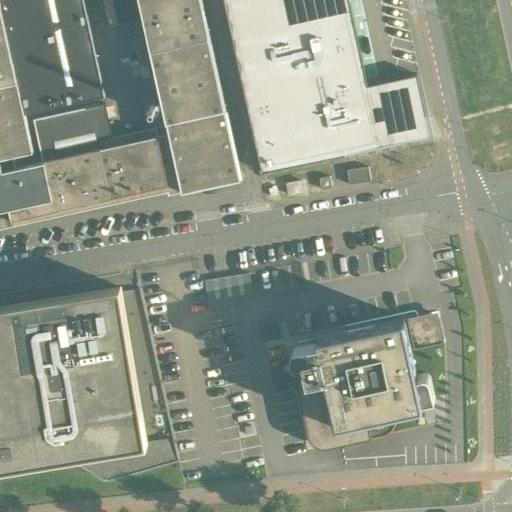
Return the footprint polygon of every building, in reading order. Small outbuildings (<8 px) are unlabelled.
[(0,0),(0,209),(9,207),(11,219),(111,197),(180,181),(182,191),(240,178),(225,108),(201,0),(139,0),(143,15),(147,35),(134,38),(144,81),(157,78),(169,132),(158,135),(156,127),(114,136),(106,102),(35,118),(44,160),(35,162),(33,150),(25,112),(105,95),(83,0),(0,0)] [(104,0),(110,23),(143,15),(139,0),(104,0)] [(349,0),(224,0),(262,171),(430,134),(417,74),(368,85),(349,0)] [(368,166),(346,170),(349,184),(371,180),(368,166)] [(319,178),(321,189),(331,187),(330,176),(319,178)] [(288,194),(303,192),(301,180),(286,183),(288,194)] [(206,299),(246,296),(245,273),(205,276),(206,299)] [(0,467),(6,467),(146,443),(120,286),(0,306),(0,467)] [(294,371),(307,430),(308,434),(308,436),(309,439),(311,441),(313,443),(316,445),(318,446),(320,447),(322,447),(326,447),(372,437),(383,435),(388,433),(390,431),(394,427),(395,422),(396,419),(395,414),(394,411),(421,405),(422,404),(421,400),(434,397),(430,378),(430,376),(429,375),(427,373),(426,373),(424,372),(423,372),(422,373),(416,374),(404,319),(403,318),(318,337),(318,338),(318,341),(297,346),(295,347),(293,348),(292,349),(292,351),(291,352),(291,353),(295,370),(294,371)]
